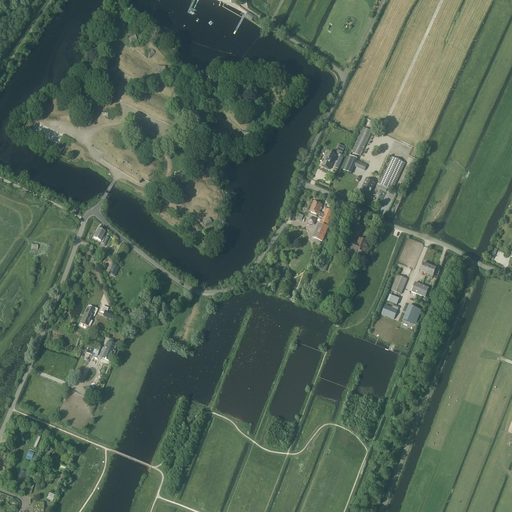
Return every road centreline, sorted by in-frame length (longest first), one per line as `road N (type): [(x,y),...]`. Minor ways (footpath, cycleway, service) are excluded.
road 1 (unclassified): [(300,184),(251,270),(235,287),(213,293),(178,282),(89,213)]
road 2 (unclassified): [(0,435),(89,213)]
road 3 (unclassified): [(511,277),(300,184)]
road 4 (unclassified): [(300,184),(343,76),(258,18)]
road 5 (track): [(0,352),(46,285),(67,228)]
